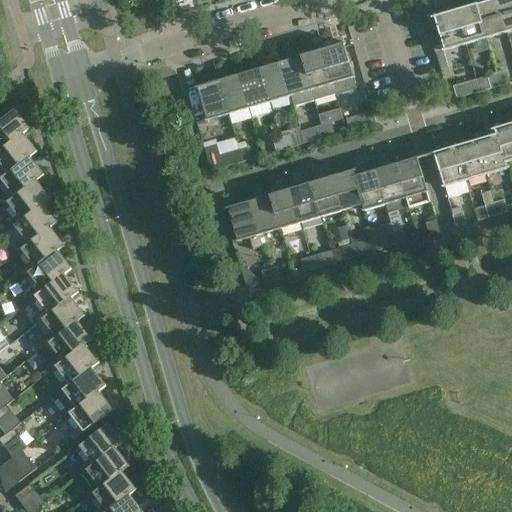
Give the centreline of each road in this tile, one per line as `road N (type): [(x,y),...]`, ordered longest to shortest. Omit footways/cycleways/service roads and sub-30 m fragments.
road 1 (tertiary): [(223,511),(184,418),(85,76)]
road 2 (tertiary): [(60,83),(159,419),(197,511)]
road 3 (residential): [(85,76),(343,0)]
road 4 (residential): [(231,196),(423,139)]
road 5 (residential): [(423,139),(383,0)]
